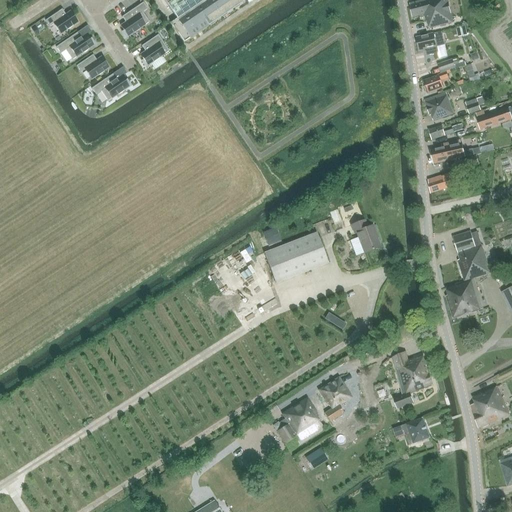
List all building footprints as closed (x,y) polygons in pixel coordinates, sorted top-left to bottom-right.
[(163,0),(176,19),(204,0),(163,0)] [(204,0),(176,19),(170,23),(184,42),(192,37),(190,35),(194,32),(196,34),(197,33),(196,31),(200,28),(201,30),(210,25),(208,22),(212,20),(214,22),(222,16),(220,14),(225,11),(226,14),(234,8),(233,6),(237,3),(239,5),(246,0),(204,0)] [(447,0),(421,0),(409,3),(412,18),(425,16),(427,23),(428,22),(429,30),(453,24),(447,0)] [(497,2),(489,7),(493,13),(501,8),(497,2)] [(125,23),(120,26),(124,31),(122,32),(126,38),(134,33),(134,34),(139,30),(139,29),(149,22),(143,13),(148,9),(143,3),(122,17),(125,23)] [(62,10),(45,21),(50,27),(54,25),(60,34),(67,30),(67,31),(72,27),(72,26),(78,22),(71,12),(66,15),(62,10)] [(465,26),(457,28),(458,36),(467,35),(465,26)] [(78,33),(56,47),(60,54),(66,50),(72,60),(82,53),(83,54),(88,50),(88,49),(95,44),(91,39),(90,40),(86,35),(81,38),(78,33)] [(445,46),(443,33),(416,38),(418,52),(425,50),(427,57),(438,54),(437,48),(445,46)] [(145,52),(140,55),(144,60),(142,61),(146,67),(153,62),(154,63),(159,59),(159,58),(169,51),(158,35),(141,46),(145,52)] [(441,64),(455,59),(453,53),(439,58),(441,64)] [(93,55),(76,66),(81,73),(85,70),(91,80),(96,77),(102,73),(101,73),(109,68),(102,57),(96,61),(93,55)] [(457,59),(453,60),(438,65),(440,73),(456,69),(467,66),(465,62),(459,64),(457,59)] [(439,76),(424,81),(428,93),(443,88),(442,84),(446,82),(445,79),(448,78),(446,72),(438,75),(439,76)] [(113,74),(91,89),(96,95),(101,92),(108,102),(118,95),(124,91),(123,91),(131,86),(127,80),(125,81),(122,76),(117,80),(113,74)] [(461,79),(465,78),(465,75),(455,77),(458,92),(464,91),(461,79)] [(446,93),(424,101),(429,116),(431,115),(433,121),(453,114),(446,93)] [(482,97),(477,99),(465,103),(469,115),(481,111),(479,106),(485,104),(482,97)] [(511,107),(476,119),(480,130),(511,119),(511,107)] [(432,140),(454,133),(453,129),(444,132),(442,126),(429,130),(432,140)] [(465,139),(479,137),(477,129),(463,132),(465,139)] [(434,164),(474,155),(472,150),(464,151),(462,143),(461,144),(460,141),(430,147),(434,164)] [(511,159),(511,153),(503,154),(504,164),(511,163),(511,159)] [(479,165),(476,156),(459,162),(462,170),(479,165)] [(460,184),(456,171),(428,181),(431,194),(460,184)] [(330,218),(326,221),(330,229),(335,227),(330,218)] [(365,254),(381,248),(373,227),(368,229),(365,221),(351,226),(354,234),(357,233),(365,254)] [(276,229),(263,234),(268,245),(281,240),(276,229)] [(471,232),(453,238),(460,260),(458,261),(465,282),(465,283),(475,279),(491,274),(482,246),(481,246),(477,233),(472,234),(471,232)] [(276,285),(329,264),(317,234),(264,255),(276,285)] [(229,264),(245,250),(239,244),(224,258),(229,264)] [(465,282),(446,288),(448,296),(446,296),(453,318),(453,319),(484,309),(475,279),(465,283),(465,282)] [(511,284),(500,291),(511,314),(511,284)] [(329,312),(325,319),(343,330),(346,323),(329,312)] [(433,386),(426,364),(424,365),(422,357),(406,362),(403,353),(391,357),(403,395),(394,399),(398,409),(414,403),(411,393),(433,386)] [(339,377),(318,390),(327,405),(328,404),(332,409),(325,414),(330,422),(344,413),(339,406),(352,398),(339,377)] [(478,429),(509,415),(497,387),(472,398),(475,404),(471,406),(478,429)] [(283,428),(277,432),(284,443),(289,452),(324,429),(316,415),(317,414),(307,399),(282,415),(285,419),(279,422),(283,428)] [(406,424),(392,429),(394,434),(404,431),(409,445),(430,438),(423,418),(406,424)] [(312,470),(328,459),(321,448),(305,458),(312,470)] [(511,457),(499,461),(507,488),(511,486),(511,457)] [(221,511),(214,501),(196,511),(221,511)]
